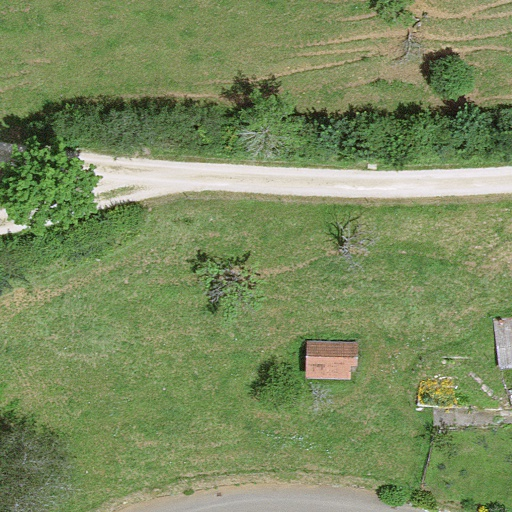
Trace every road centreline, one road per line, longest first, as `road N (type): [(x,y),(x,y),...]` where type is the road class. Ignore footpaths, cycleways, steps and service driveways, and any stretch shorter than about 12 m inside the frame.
road 1 (track): [(511,177),(163,174),(0,153)]
road 2 (unclassified): [(184,511),(336,505),(366,511)]
road 3 (track): [(0,214),(163,174)]
